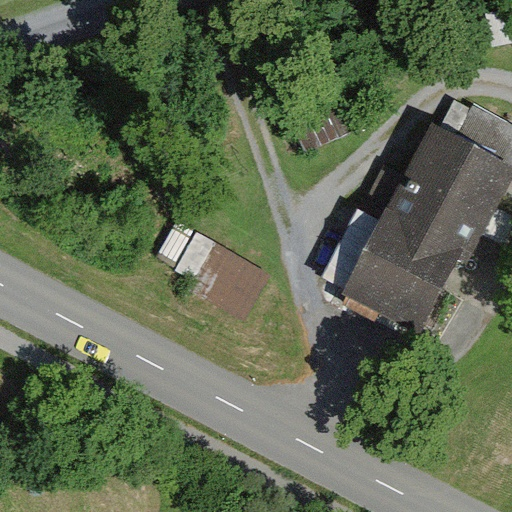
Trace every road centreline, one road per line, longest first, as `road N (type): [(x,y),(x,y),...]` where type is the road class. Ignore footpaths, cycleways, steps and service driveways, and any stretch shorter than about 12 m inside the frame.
road 1 (tertiary): [(0,286),(433,511)]
road 2 (track): [(201,0),(357,389)]
road 3 (track): [(296,440),(357,389),(448,357),(511,247)]
road 4 (track): [(511,90),(474,85),(425,106),(363,194),(302,251)]
road 5 (track): [(130,0),(0,47)]
